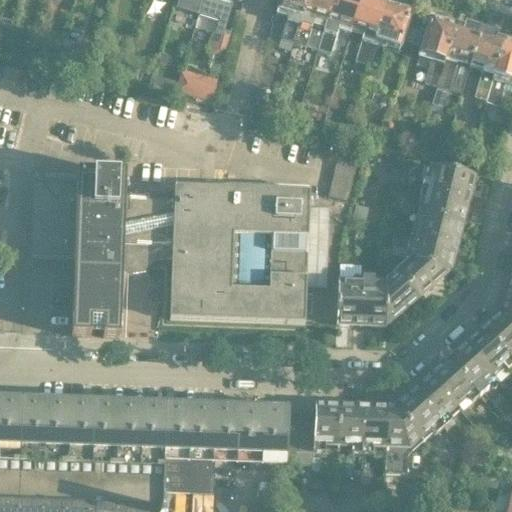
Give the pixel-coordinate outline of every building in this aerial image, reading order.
[(197,17),(202,0),(188,0),(184,13),(197,17)] [(230,4),(230,0),(202,0),(197,17),(218,23),(215,34),(214,34),(209,48),(224,53),(229,36),(223,35),(232,7),(231,6),(230,4)] [(293,47),(307,0),(279,0),(275,18),(287,21),(281,42),(287,45),(293,47)] [(326,25),(333,0),(307,0),(293,47),(305,50),(314,21),(326,25)] [(350,32),(360,0),(333,0),(326,25),(317,54),(330,57),(338,29),(350,32)] [(366,69),(385,7),(377,5),(378,1),(376,0),(360,0),(350,32),(362,36),(354,65),(366,69)] [(398,56),(402,41),(410,15),(385,7),(366,69),(364,73),(376,77),(384,52),(398,56)] [(430,107),(454,28),(430,21),(426,33),(416,30),(411,48),(420,51),(417,61),(415,67),(428,72),(423,86),(432,89),(426,106),(430,107)] [(0,23),(0,48),(4,50),(4,49),(7,39),(11,27),(0,23)] [(442,111),(458,61),(470,64),(480,32),(464,27),(463,31),(454,28),(430,107),(442,111)] [(486,105),(505,43),(496,41),(497,37),(480,32),(470,64),(468,72),(481,76),(473,101),(477,102),(486,105)] [(7,39),(4,49),(4,50),(9,51),(12,40),(7,39)] [(511,45),(505,43),(486,105),(498,108),(502,93),(511,95),(511,45)] [(32,45),(29,55),(34,56),(37,46),(32,45)] [(152,77),(149,90),(160,93),(164,81),(152,77)] [(210,105),(215,87),(180,78),(175,95),(210,105)] [(490,163),(474,159),(470,171),(486,175),(490,163)] [(473,180),(429,169),(425,182),(422,181),(419,192),(467,205),(473,180)] [(33,184),(31,259),(74,261),(71,339),(90,339),(90,338),(91,325),(103,326),(102,339),(102,340),(119,341),(119,340),(121,275),(121,270),(122,265),(150,264),(154,264),(171,264),(169,322),(304,327),(305,317),(305,311),(305,297),(309,194),(308,194),(267,193),(226,191),(211,191),(204,191),(173,189),(173,200),(124,198),(125,177),(106,176),(93,176),(77,175),(77,176),(77,186),(43,185),(33,184)] [(401,194),(403,188),(392,185),(391,191),(401,194)] [(467,205),(419,192),(416,204),(424,205),(420,217),(461,228),(467,205)] [(461,228),(420,217),(417,230),(409,228),(407,239),(455,251),(461,228)] [(390,235),(392,228),(382,226),(380,232),(390,235)] [(455,251),(407,239),(404,250),(412,252),(409,264),(447,274),(450,271),(455,251)] [(447,274),(409,264),(403,263),(393,272),(416,300),(447,274)] [(416,300),(393,272),(383,281),(384,286),(384,290),(383,290),(381,330),(416,300)] [(349,286),(337,286),(335,326),(335,328),(358,329),(360,282),(349,282),(349,286)] [(371,282),(360,282),(358,329),(381,330),(383,290),(371,290),(371,282)] [(511,287),(511,288),(508,287),(503,308),(502,309),(511,311),(511,287)] [(511,311),(502,309),(503,308),(500,308),(498,318),(497,318),(502,320),(507,322),(511,327),(511,311)] [(497,318),(483,331),(511,364),(511,327),(507,322),(502,320),(497,318)] [(511,364),(483,331),(465,347),(490,376),(500,367),(506,373),(511,368),(511,364)] [(465,347),(446,364),(477,399),(485,392),(479,385),(490,376),(465,347)] [(446,364),(429,379),(455,407),(463,400),(469,406),(477,399),(446,364)] [(429,379),(411,395),(442,430),(451,422),(445,416),(455,407),(429,379)] [(397,408),(397,416),(418,440),(429,430),(435,436),(442,430),(411,395),(397,408)] [(165,511),(163,511),(163,495),(212,497),(214,456),(285,459),(286,421),(263,420),(263,411),(261,411),(261,414),(239,413),(239,410),(237,410),(237,417),(0,408),(0,511),(165,511)] [(336,449),(338,409),(314,408),(314,422),(312,456),(324,456),(325,448),(336,449)] [(387,409),(387,411),(386,411),(384,450),(384,475),(385,475),(405,476),(406,451),(418,440),(397,416),(397,408),(395,409),(387,409)] [(362,410),(338,409),(336,449),(349,449),(349,457),(360,457),(362,410)] [(386,411),(362,410),(360,457),(370,458),(371,450),(384,450),(386,411)] [(296,454),(304,421),(303,420),(288,419),(288,412),(286,412),(286,421),(285,459),(285,460),(286,460),(286,459),(294,459),(296,454)] [(312,456),(314,422),(304,421),(296,454),(294,459),(294,469),(311,469),(311,472),(318,472),(318,461),(312,460),(312,456)] [(357,484),(359,474),(359,473),(351,473),(351,483),(357,484)]
